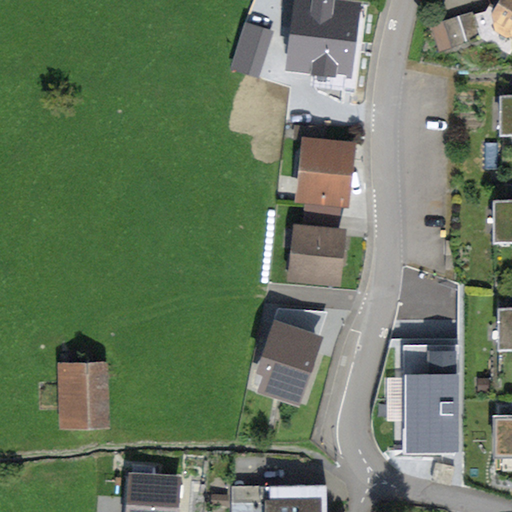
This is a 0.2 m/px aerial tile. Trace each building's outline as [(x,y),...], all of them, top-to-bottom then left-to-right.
[(338,44),(343,4),(323,1),(323,0),(301,0),(293,64),(316,68),(335,70),(338,44)] [(511,0),(489,0),(490,3),(496,6),(494,9),(495,14),(496,18),(493,22),(496,31),(506,36),(511,34),(511,0)] [(481,39),(490,22),(487,20),(489,16),(484,13),(474,17),(472,12),(444,21),(452,48),(481,39)] [(345,71),(335,70),(316,68),(314,84),(342,88),(345,71)] [(511,97),(502,97),(502,132),(511,132),(511,97)] [(297,138),(324,138),(324,126),(297,126),(297,138)] [(309,143),(303,195),(342,200),(348,147),(309,143)] [(511,201),(496,202),(495,238),(511,238),(511,201)] [(338,235),(300,230),(295,273),(333,278),(338,235)] [(511,309),(500,310),(500,346),(511,346),(511,309)] [(315,339),(273,325),(254,382),(295,396),(315,339)] [(108,367),(61,368),(63,428),(109,427),(108,367)] [(459,403),(401,393),(391,454),(449,464),(459,403)] [(511,417),(496,417),(496,454),(511,453),(511,417)] [(174,511),(177,479),(130,475),(128,507),(127,511),(174,511)] [(326,486),(232,486),(232,511),(326,511),(326,501),(326,486)]
